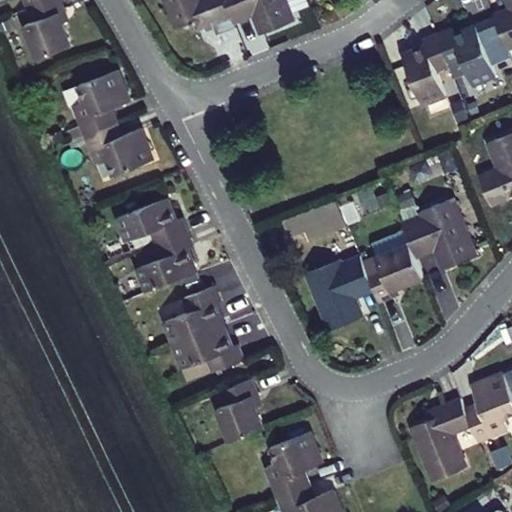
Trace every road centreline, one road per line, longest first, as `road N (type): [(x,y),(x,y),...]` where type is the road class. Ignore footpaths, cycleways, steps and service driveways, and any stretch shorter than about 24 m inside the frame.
road 1 (residential): [(176,104),(300,352),(319,377),(364,387)]
road 2 (residential): [(401,0),(352,34),(176,104)]
road 3 (residential): [(364,387),(437,356),(511,277)]
road 4 (residential): [(116,0),(176,104)]
